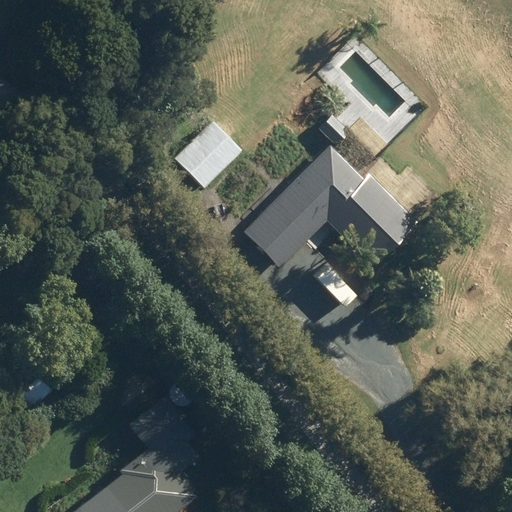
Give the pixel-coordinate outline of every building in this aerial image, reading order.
[(331,112),(314,128),(330,145),(347,129),(331,112)] [(197,188),(236,150),(206,120),(167,157),(197,188)] [(381,155),(356,179),(324,145),(235,232),(272,270),(303,239),(321,222),(362,264),(434,193),(409,167),(401,175),(381,155)] [(45,388),(31,372),(0,397),(0,401),(12,416),(45,388)] [(165,511),(184,497),(168,476),(192,458),(171,431),(183,422),(157,389),(119,419),(142,450),(62,511),(165,511)]
